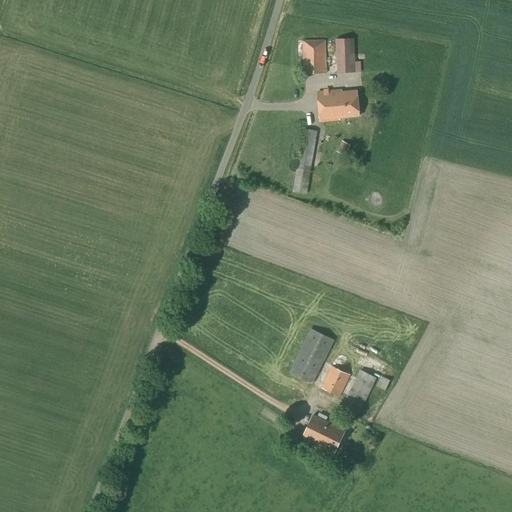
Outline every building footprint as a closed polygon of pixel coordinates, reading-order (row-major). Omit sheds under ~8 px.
[(355,62),(354,38),(335,39),(336,74),(361,73),(361,62),(355,62)] [(303,74),(326,74),(325,40),(302,40),(303,74)] [(342,93),(342,91),(316,94),(319,122),(339,120),(339,119),(359,116),(356,92),(342,93)] [(306,196),(317,132),(303,129),(292,193),(306,196)] [(344,156),(348,148),(350,145),(342,141),(336,152),(337,152),(344,156)] [(312,385),(334,341),(310,329),(288,372),(312,385)] [(340,398),(350,375),(332,366),(321,389),(340,398)] [(362,409),(377,378),(360,370),(345,400),(362,409)] [(385,391),(390,381),(381,377),(375,387),(385,391)] [(335,453),(345,432),(313,416),(302,437),(335,453)]
